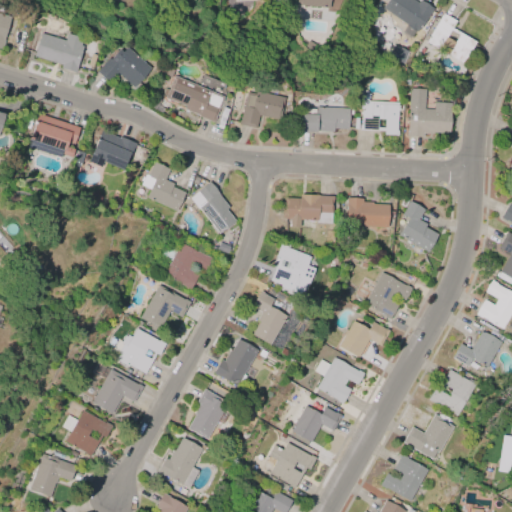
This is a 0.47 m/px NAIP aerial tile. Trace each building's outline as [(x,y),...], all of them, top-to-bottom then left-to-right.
[(328,0),(328,8),(295,4),(295,0),(328,0)] [(386,0),(414,0),(417,2),(418,0),(420,0),(432,8),(415,32),(405,25),(405,24),(381,8),(386,0)] [(474,42),(462,63),(425,42),(442,13),(455,21),(451,28),(474,42)] [(0,14),(9,17),(0,45),(0,14)] [(61,65),(33,56),(40,33),(65,40),(67,34),(82,38),(80,45),(82,46),(77,64),(78,65),(75,72),(61,68),(61,65)] [(125,47),(149,68),(132,88),(115,73),(108,82),(95,71),(107,56),(110,58),(118,49),(121,52),(125,47)] [(96,55),(92,67),(87,65),(91,53),(96,55)] [(173,76),(222,97),(212,122),(182,109),(184,106),(163,97),(164,95),(161,94),(163,89),(167,91),(173,76)] [(450,102),(448,133),(431,132),(431,134),(421,133),(421,136),(406,135),(408,88),(424,89),(423,109),(432,109),(433,102),(450,102)] [(367,101),(397,103),(395,130),(397,130),(396,136),(382,135),(383,131),(359,129),(359,125),(360,125),(361,110),(359,110),(360,90),(368,90),(367,101)] [(255,128),(237,124),(238,121),(239,121),(245,92),(254,94),(255,91),(283,97),(278,120),(258,115),(255,128)] [(228,109),(221,129),(216,128),(223,107),(228,109)] [(314,107),(347,109),(346,130),(332,129),(331,132),(315,131),(315,132),(299,131),(300,112),(314,113),(314,107)] [(37,114),(79,127),(73,145),(67,143),(66,147),(73,149),(71,157),(61,154),(62,151),(51,147),(49,152),(37,148),(38,143),(29,140),(37,114)] [(100,131),(118,138),(119,137),(134,143),(129,155),(128,154),(121,170),(101,162),(99,166),(86,161),(96,137),(97,138),(100,131)] [(139,185),(141,181),(140,180),(141,177),(143,177),(149,165),(150,165),(152,161),(168,169),(164,180),(172,184),(171,186),(184,192),(175,211),(145,197),(149,189),(139,185)] [(217,233),(197,208),(196,209),(187,198),(196,191),(196,190),(207,181),(217,194),(216,194),(227,208),(225,210),(233,220),(217,233)] [(511,190),(511,224),(500,218),(508,204),(511,205),(511,196),(509,195),(511,190)] [(315,220),(299,219),(299,228),(289,227),(290,218),(283,218),(284,198),(298,199),(299,194),(331,196),(329,223),(315,223),(315,220)] [(344,225),(345,197),(362,198),(362,202),(372,202),(372,203),(387,204),(386,227),(344,225)] [(426,253),(401,239),(402,237),(397,235),(407,218),(400,215),(408,201),(423,209),(417,220),(424,224),(423,227),(436,235),(426,253)] [(496,246),(505,231),(511,235),(511,280),(497,272),(508,253),(496,246)] [(197,276),(189,290),(162,275),(170,261),(160,255),(166,245),(176,251),(181,242),(210,258),(204,270),(191,263),(188,270),(197,276)] [(219,243),(229,247),(226,254),(216,249),(219,243)] [(279,244),(309,257),(306,266),(313,268),(307,285),(299,282),(293,297),(277,291),(280,284),(269,280),(278,259),(274,257),(279,244)] [(404,300),(392,293),(389,298),(398,303),(389,319),(362,304),(380,272),(410,288),(404,300)] [(511,293),(511,310),(501,329),(480,316),(479,318),(474,315),(483,300),(492,305),(495,299),(483,292),(490,281),(511,293)] [(138,317),(157,285),(183,300),(183,299),(189,302),(180,317),(169,310),(158,328),(138,317)] [(285,316),(268,345),(251,335),(258,322),(255,320),(260,312),(250,307),(259,292),(272,299),(268,306),(285,316)] [(368,340),(357,358),(337,346),(352,321),(357,325),(358,324),(367,329),(371,322),(387,331),(379,346),(368,340)] [(154,353),(143,374),(128,365),(127,367),(114,360),(118,354),(117,353),(121,344),(120,344),(124,336),(126,337),(127,335),(130,337),(135,328),(164,344),(157,355),(154,353)] [(499,341),(481,374),(450,357),(458,343),(469,349),(479,331),(481,332),(482,331),(499,341)] [(222,361),(228,350),(229,351),(236,338),(256,349),(235,385),(211,373),(219,359),(222,361)] [(332,357),(356,371),(357,370),(363,373),(356,385),(345,379),(342,385),(348,389),(340,403),(335,401),(336,399),(315,388),(321,376),(312,371),(319,359),(328,364),(332,357)] [(91,402),(109,369),(136,384),(137,384),(141,386),(132,402),(120,396),(110,413),(91,402)] [(426,400),(434,387),(437,389),(448,370),(474,384),(468,393),(475,397),(466,414),(459,410),(456,415),(432,402),(432,403),(426,400)] [(202,389),(225,402),(205,439),(185,428),(198,404),(195,403),(202,389)] [(304,405),(318,414),(322,407),(333,413),(333,412),(339,416),(330,431),(319,424),(309,442),(289,431),(304,405)] [(89,456),(63,442),(69,431),(60,426),(67,415),(76,420),(82,410),(110,426),(104,437),(101,435),(89,456)] [(432,461),(401,442),(410,427),(421,433),(432,414),(437,417),(437,418),(452,427),(432,461)] [(511,465),(508,465),(507,473),(495,471),(501,435),(511,435),(511,465)] [(201,448),(190,467),(197,471),(188,488),(180,484),(180,485),(156,471),(163,458),(166,460),(172,450),(173,451),(180,437),(201,448)] [(285,442),(314,458),(308,470),(303,467),(292,487),(268,474),(275,461),(267,456),(273,444),(281,449),(285,442)] [(41,453),(75,466),(69,481),(56,476),(49,497),(28,489),(41,453)] [(399,455),(426,469),(408,502),(378,485),(384,473),(397,480),(401,474),(392,469),(399,455)] [(243,511),(256,491),(270,499),(275,491),(291,500),(284,511),(278,511),(272,509),(270,511),(243,511)] [(186,507),(183,511),(154,511),(157,508),(154,507),(161,493),(186,507)] [(403,510),(401,511),(376,511),(383,499),(403,510)]
